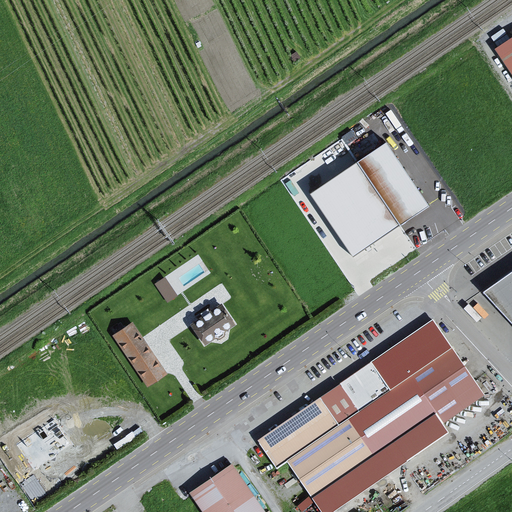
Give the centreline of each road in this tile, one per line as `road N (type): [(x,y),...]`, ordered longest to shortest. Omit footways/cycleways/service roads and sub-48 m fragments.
road 1 (primary): [(416,267),(54,511)]
road 2 (primary): [(77,511),(422,274)]
road 3 (unknown): [(511,379),(469,424),(400,471),(427,510)]
road 4 (residential): [(511,377),(422,274)]
